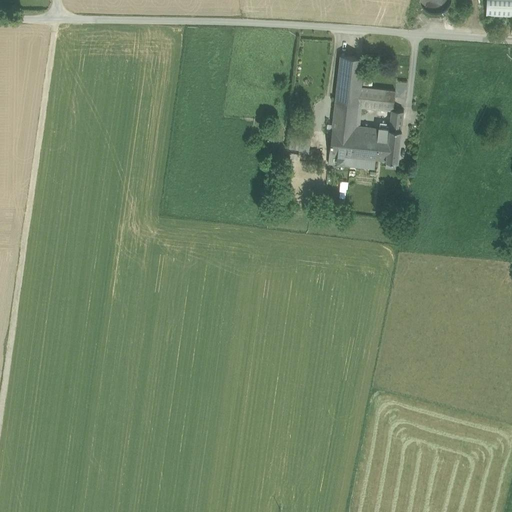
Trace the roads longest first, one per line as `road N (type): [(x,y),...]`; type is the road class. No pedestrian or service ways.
road 1 (unclassified): [(511,42),(236,22),(60,20)]
road 2 (track): [(0,429),(60,20)]
